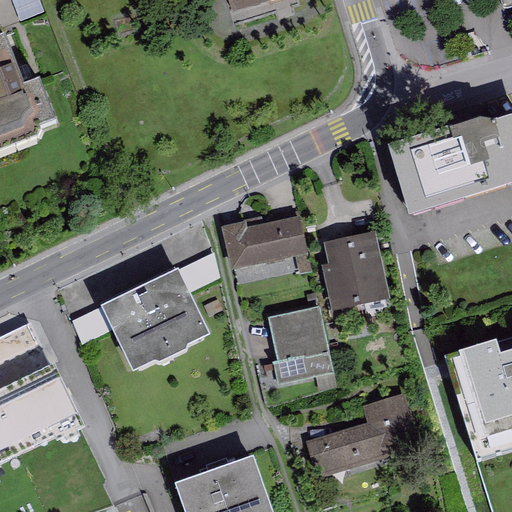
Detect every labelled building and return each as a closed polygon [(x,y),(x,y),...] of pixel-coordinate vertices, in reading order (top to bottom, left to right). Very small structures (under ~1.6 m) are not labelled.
[(10,0),(20,23),(43,15),(37,0),(10,0)] [(225,0),(231,18),(290,0),(225,0)] [(0,158),(36,145),(40,133),(53,127),(38,87),(22,93),(3,43),(0,44),(0,158)] [(478,128),(390,156),(409,226),(511,193),(511,124),(494,130),(478,128)] [(246,224),(222,230),(232,272),(237,271),(240,285),(298,272),(299,275),(308,273),(305,258),(307,258),(299,219),(248,231),(246,224)] [(375,235),(323,245),(328,269),(322,271),(332,316),(389,304),(375,235)] [(177,275),(100,312),(133,378),(153,368),(159,369),(185,357),(186,352),(208,341),(177,275)] [(319,310),(268,321),(277,365),(273,366),(277,388),(333,376),(319,310)] [(511,341),(444,362),(476,467),(511,456),(511,341)] [(0,469),(87,431),(61,374),(0,402),(0,469)] [(398,398),(362,409),(367,426),(305,444),(317,482),(390,461),(385,443),(409,436),(398,398)] [(270,511),(252,461),(174,490),(181,511),(270,511)]
